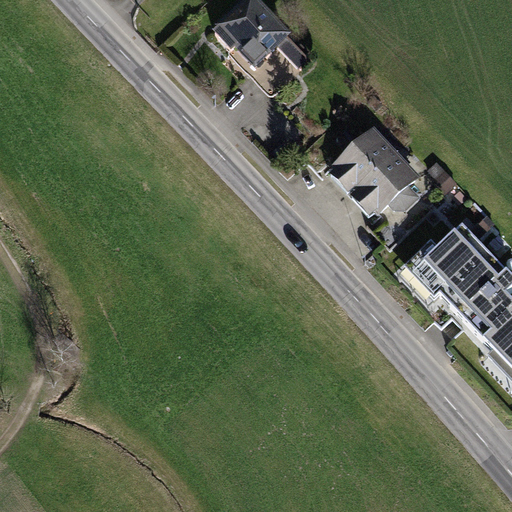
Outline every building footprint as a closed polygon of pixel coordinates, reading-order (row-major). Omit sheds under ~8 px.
[(255,68),(286,38),(252,2),(216,37),(231,54),(237,49),(255,68)] [(357,193),(394,159),(373,136),(336,170),(338,172),(336,174),(353,192),(356,191),(357,193)] [(408,189),(415,182),(394,159),(357,193),(359,195),(357,197),(374,215),(377,213),(379,215),(389,206),(394,211),(405,212),(418,200),(408,189)] [(444,175),(436,183),(447,194),(456,187),(444,175)] [(511,305),(506,299),(511,293),(511,281),(462,230),(434,256),(428,250),(410,267),(511,373),(511,305)]
